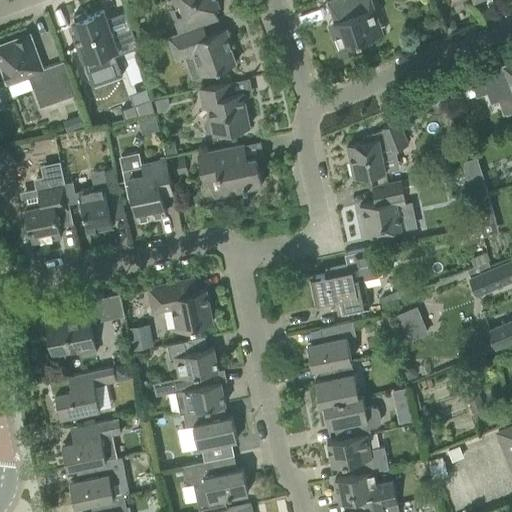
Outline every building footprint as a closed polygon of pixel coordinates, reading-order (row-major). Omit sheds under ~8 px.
[(203,23),(218,18),(214,7),(219,5),(217,0),(173,0),(176,5),(170,7),(179,32),(203,23)] [(375,36),(369,19),(377,16),(370,0),(330,0),(327,1),(334,21),(333,22),(335,29),(331,31),(340,55),(359,48),(357,42),(375,36)] [(75,21),(73,21),(77,33),(74,34),(80,53),(81,54),(78,55),(83,68),(109,59),(108,54),(133,45),(130,37),(123,18),(108,24),(103,11),(87,17),(85,11),(73,15),(75,21)] [(226,28),(207,34),(203,23),(179,32),(169,36),(176,58),(192,52),(200,75),(236,63),(230,47),(232,46),(226,28)] [(29,35),(0,45),(0,61),(8,82),(34,72),(45,105),(76,94),(64,61),(41,69),(29,35)] [(503,67),(487,72),(482,74),(488,93),(492,103),(511,95),(511,62),(503,66),(503,67)] [(214,134),(249,126),(242,91),(233,93),(231,81),(199,88),(204,109),(208,108),(210,117),(206,118),(204,122),(204,126),(206,130),(209,132),(214,132),(214,134)] [(151,98),(121,109),(124,119),(155,112),(151,98)] [(401,109),(406,121),(414,117),(409,106),(401,109)] [(140,117),(143,131),(160,128),(157,113),(140,117)] [(393,150),(408,144),(398,120),(383,127),(383,128),(363,136),(363,141),(347,144),(354,177),(385,171),(380,147),(390,144),(393,150)] [(261,185),(255,156),(247,158),(244,144),(198,154),(203,180),(219,177),(222,193),(261,185)] [(483,155),(468,159),(477,197),(492,193),(483,155)] [(174,175),(188,172),(184,158),(170,161),(174,175)] [(162,196),(173,194),(166,159),(122,168),(128,197),(133,196),(138,219),(165,214),(162,196)] [(72,223),(73,222),(60,160),(59,160),(60,164),(42,168),(44,177),(35,179),(41,204),(25,207),(32,241),(61,235),(56,208),(68,206),(72,223)] [(110,214),(124,211),(115,167),(91,172),(94,188),(79,191),(87,230),(112,225),(110,214)] [(396,206),(406,204),(401,180),(372,186),(375,202),(359,205),(366,236),(401,229),(396,206)] [(363,279),(379,276),(373,247),(344,253),(347,265),(325,269),(325,274),(309,277),(315,303),(338,298),(341,314),(370,308),(363,279)] [(471,258),(473,266),(488,260),(488,259),(489,259),(487,251),(471,258)] [(511,280),(511,259),(470,277),(478,295),(511,280)] [(190,278),(147,287),(151,307),(162,304),(163,309),(172,307),(177,329),(193,326),(212,322),(206,294),(205,288),(200,289),(197,290),(193,291),(190,278)] [(90,322),(124,315),(120,292),(70,303),(73,317),(49,322),(55,354),(79,349),(80,357),(96,354),(90,322)] [(399,311),(409,338),(428,331),(418,304),(399,311)] [(511,339),(511,319),(488,329),(496,347),(511,339)] [(355,335),(352,320),(319,327),(320,328),(325,327),(328,339),(307,343),(312,368),(323,365),(351,359),(346,337),(355,335)] [(149,324),(136,325),(138,345),(151,343),(149,324)] [(183,341),(167,344),(170,358),(175,357),(179,377),(207,371),(207,372),(218,369),(214,347),(207,348),(185,353),(183,341)] [(326,378),(314,381),(319,405),(323,404),(323,403),(358,396),(351,359),(323,365),(326,378)] [(115,379),(112,365),(68,375),(71,389),(55,392),(60,416),(100,408),(95,384),(115,379)] [(179,377),(152,382),(155,396),(176,391),(181,413),(182,413),(218,404),(218,405),(225,404),(221,381),(210,383),(207,372),(207,371),(179,377)] [(358,396),(323,403),(323,404),(328,427),(340,425),(343,437),(366,433),(366,434),(370,433),(369,427),(376,426),(380,423),(381,419),(379,411),(377,407),(372,406),(365,407),(362,395),(358,396)] [(218,404),(182,413),(185,427),(193,425),(198,447),(201,447),(204,460),(233,454),(230,440),(231,440),(237,439),(232,416),(226,417),(221,418),(218,405),(218,404)] [(119,457),(115,434),(125,432),(122,417),(80,425),(83,439),(62,443),(67,468),(88,463),(116,457),(119,457)] [(511,423),(495,430),(511,472),(511,423)] [(369,448),(366,434),(366,433),(343,437),(327,441),(332,465),(357,460),(360,473),(374,470),(374,471),(388,468),(383,445),(369,448)] [(115,497),(110,473),(119,471),(116,457),(88,463),(91,476),(70,481),(75,505),(96,500),(115,497)] [(210,475),(207,460),(182,465),(185,478),(189,480),(193,483),(199,510),(226,504),(224,497),(248,492),(243,468),(210,475)] [(444,462),(429,466),(432,481),(447,478),(444,462)] [(376,482),(374,471),(374,470),(360,473),(335,478),(340,502),(364,497),(366,509),(366,510),(382,507),(397,504),(392,479),(376,482)] [(92,511),(117,511),(127,509),(124,495),(115,497),(96,500),(90,502),(92,511)]
